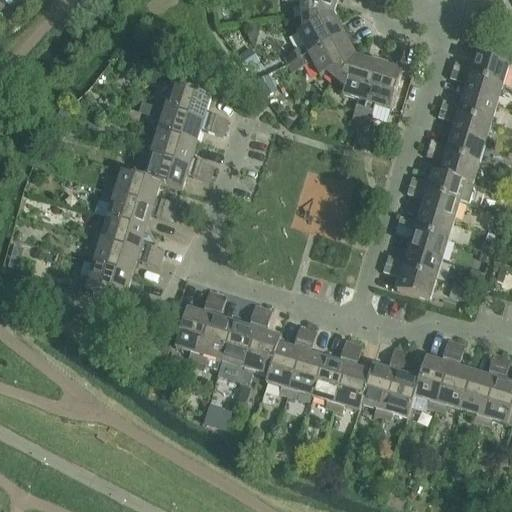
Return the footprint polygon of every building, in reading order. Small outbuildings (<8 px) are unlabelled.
[(19,0),(18,2),(17,5),(23,12),(31,4),(27,0),(19,0)] [(339,0),(296,0),(294,7),(301,10),(302,21),(333,18),(339,0)] [(333,18),(302,21),(303,33),(297,37),(305,51),(284,61),(289,69),(345,39),(333,18)] [(345,39),(289,69),(293,77),(313,66),(320,81),(327,77),(336,85),(356,61),(345,39)] [(455,66),(453,75),(503,90),(509,70),(476,59),(472,72),(455,66)] [(379,68),(356,61),(336,85),(345,92),(343,99),(358,104),(352,126),(360,128),(379,68)] [(403,75),(387,70),(379,68),(360,128),(369,131),(375,109),(391,114),(403,75)] [(503,90),(453,75),(450,83),(467,88),(464,99),(497,109),(503,90)] [(161,103),(159,111),(204,125),(211,101),(172,89),(168,105),(161,103)] [(443,105),(441,114),(491,129),(497,109),(464,99),(460,110),(443,105)] [(204,125),(159,111),(156,120),(162,122),(158,136),(197,148),(204,125)] [(491,129),(441,114),(438,122),(455,127),(452,138),(485,148),(491,129)] [(212,118),(209,127),(226,132),(228,123),(212,118)] [(226,132),(209,127),(207,135),(223,140),(226,132)] [(197,148),(158,136),(154,151),(147,149),(145,157),(190,171),(197,148)] [(431,144),(429,153),(479,168),(485,148),(452,138),(449,150),(431,144)] [(479,168),(429,153),(426,161),(444,166),(440,177),(440,178),(466,186),(466,187),(473,189),(479,168)] [(183,195),(190,171),(145,157),(142,166),(138,167),(134,179),(144,182),(144,183),(161,188),(183,195)] [(198,164),(195,173),(212,178),(214,169),(198,164)] [(212,178),(195,173),(192,181),(209,186),(212,178)] [(154,211),(161,188),(144,183),(144,182),(134,179),(122,175),(117,191),(111,189),(108,197),(154,211)] [(412,182),(410,191),(460,206),(466,187),(466,186),(440,178),(440,177),(433,175),(430,187),(412,182)] [(460,206),(410,191),(407,199),(424,204),(421,215),(454,225),(460,206)] [(154,211),(108,197),(106,206),(112,208),(108,222),(147,234),(154,211)] [(162,204),(159,213),(175,218),(178,209),(162,204)] [(175,218),(159,213),(156,221),(173,226),(175,218)] [(401,221),(398,230),(448,245),(454,225),(421,215),(418,226),(401,221)] [(147,234),(108,222),(103,237),(97,235),(94,243),(140,257),(147,234)] [(448,245),(398,230),(395,238),(413,243),(409,254),(442,264),(448,245)] [(140,257),(94,243),(92,252),(98,254),(94,268),(132,280),(140,257)] [(148,250),(145,259),(161,264),(164,255),(148,250)] [(389,260),(386,269),(436,284),(442,264),(409,254),(406,265),(389,260)] [(161,264),(145,259),(142,267),(159,272),(161,264)] [(132,280),(94,268),(89,282),(83,281),(80,290),(125,304),(132,280)] [(436,284),(386,269),(384,277),(401,282),(397,294),(430,305),(436,284)] [(500,274),(497,284),(503,285),(506,275),(500,274)] [(472,275),(469,283),(481,287),(484,278),(472,275)] [(131,306),(147,311),(150,301),(133,296),(131,306)] [(210,296),(205,312),(213,315),(218,299),(210,296)] [(227,301),(218,299),(213,315),(222,318),(227,301)] [(251,326),(259,329),(264,313),(256,310),(251,326)] [(189,363),(198,366),(211,320),(188,313),(176,352),(191,357),(189,363)] [(273,315),(264,313),(259,329),(268,332),(273,315)] [(234,327),(211,320),(198,366),(206,368),(208,362),(223,366),(234,327)] [(241,387),(257,334),(234,327),(223,366),(237,371),(235,377),(233,384),(241,387)] [(300,331),(295,348),(304,350),(309,334),(300,331)] [(269,380),(279,348),(279,349),(281,342),(257,334),(241,387),(250,390),(254,376),(268,380),(269,380)] [(317,336),(309,334),(304,350),(312,353),(317,336)] [(341,362),(350,364),(355,348),(346,345),(341,362)] [(443,361),(452,364),(457,348),(448,345),(443,361)] [(302,356),(279,349),(279,348),(269,380),(268,380),(267,387),(282,392),(280,398),(288,401),(302,356)] [(363,350),(355,348),(350,364),(358,367),(363,350)] [(465,350),(457,348),(452,364),(460,367),(465,350)] [(161,349),(158,361),(162,362),(167,364),(171,352),(169,351),(161,349)] [(390,369),(398,372),(403,355),(395,353),(390,369)] [(412,358),(403,355),(398,372),(407,374),(412,358)] [(325,363),(302,356),(288,401),(297,403),(299,397),(313,401),(325,363)] [(489,375),(498,378),(503,362),(494,359),(489,375)] [(162,362),(159,374),(162,375),(168,377),(172,365),(167,364),(162,362)] [(450,369),(426,362),(419,384),(420,384),(415,401),(416,401),(430,406),(428,412),(436,415),(450,369)] [(511,364),(503,362),(498,378),(506,381),(511,364)] [(348,370),(325,363),(313,401),(328,406),(326,412),(334,415),(348,370)] [(473,376),(450,369),(436,415),(445,417),(447,411),(461,415),(473,376)] [(371,377),(348,370),(334,415),(343,417),(345,411),(360,416),(362,409),(371,377)] [(397,377),(373,370),(371,377),(362,409),(376,413),(374,420),(383,422),(397,377)] [(496,383),(473,376),(461,415),(476,420),(474,426),(482,429),(496,383)] [(419,384),(397,377),(383,422),(391,425),(393,418),(409,423),(416,401),(415,401),(420,384),(419,384)] [(511,417),(511,388),(496,383),(482,429),(491,431),(493,425),(508,430),(511,417)]
